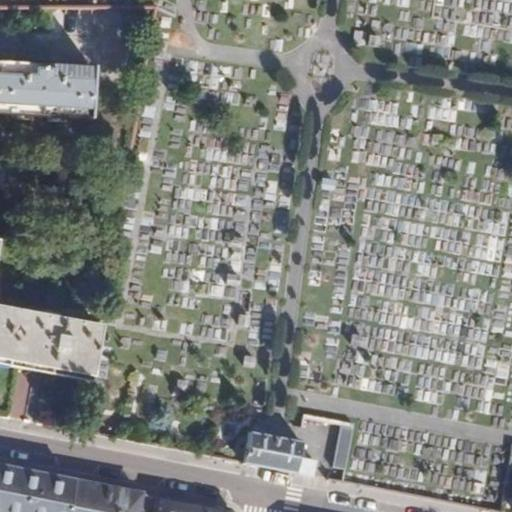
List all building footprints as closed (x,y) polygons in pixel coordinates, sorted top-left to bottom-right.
[(0,58),(0,112),(93,118),(96,64),(0,58)] [(0,358),(88,375),(97,325),(63,319),(64,313),(44,309),(43,314),(0,306),(0,358)] [(345,469),(348,425),(336,424),(333,468),(345,469)] [(260,466),(309,476),(312,461),(297,458),(300,441),(266,434),(248,431),(241,462),(260,466)] [(66,511),(72,480),(0,465),(0,511),(66,511)] [(72,480),(66,511),(141,511),(144,494),(72,480)] [(230,511),(228,510),(144,494),(141,511),(230,511)]
